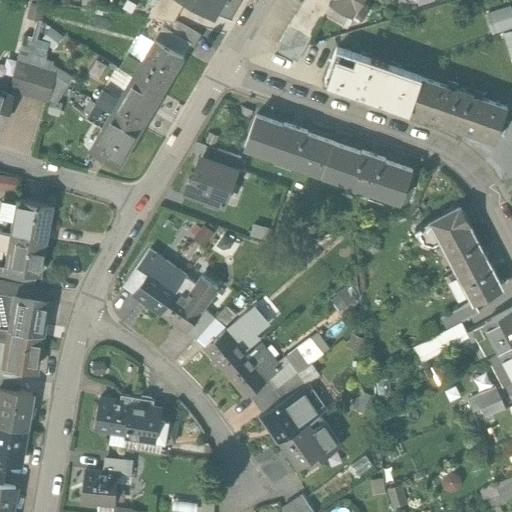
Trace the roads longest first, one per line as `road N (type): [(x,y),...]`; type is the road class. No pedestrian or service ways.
road 1 (residential): [(511,236),(493,199),(437,144),(216,75)]
road 2 (residential): [(87,319),(122,330),(164,361),(236,452),(241,482)]
road 3 (residential): [(87,319),(52,511)]
road 4 (residential): [(0,159),(141,200)]
road 5 (residential): [(216,75),(141,200)]
road 6 (residential): [(141,200),(87,319)]
